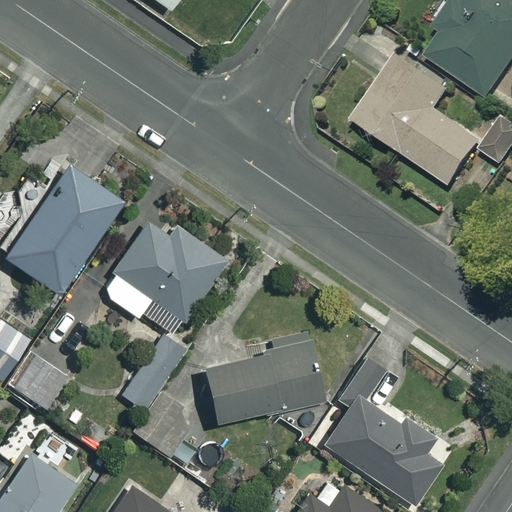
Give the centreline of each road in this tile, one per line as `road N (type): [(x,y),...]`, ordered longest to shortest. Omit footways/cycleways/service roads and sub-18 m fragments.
road 1 (residential): [(511,342),(227,147)]
road 2 (residential): [(227,147),(10,0)]
road 3 (residential): [(227,147),(329,0)]
